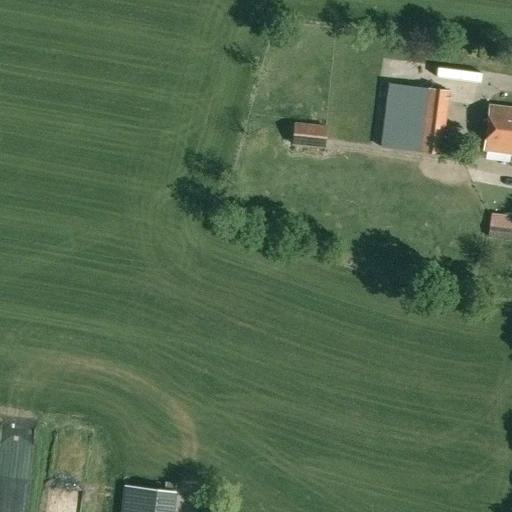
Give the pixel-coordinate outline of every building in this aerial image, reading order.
[(420,153),(441,155),(449,91),(428,88),(420,153)] [(483,150),(511,153),(511,107),(489,105),(483,150)] [(292,145),(324,148),(326,126),(294,123),(292,145)] [(511,239),(511,228),(488,226),(487,237),(511,239)] [(121,511),(171,511),(174,492),(125,486),(121,511)]
